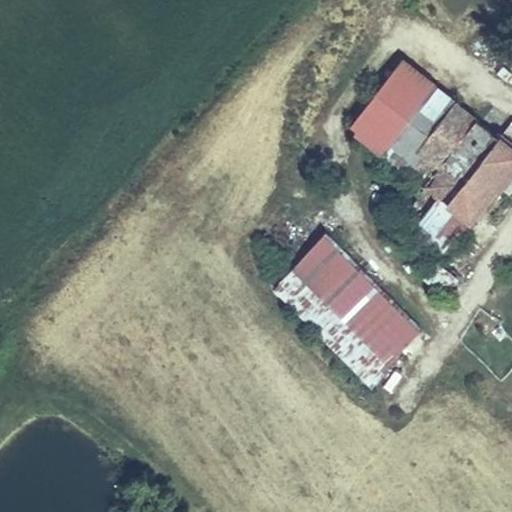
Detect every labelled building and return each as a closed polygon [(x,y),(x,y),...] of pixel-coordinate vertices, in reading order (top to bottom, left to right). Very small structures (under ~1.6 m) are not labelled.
[(436,83),(404,56),(350,119),(382,146),(436,83)] [(436,83),(382,146),(437,193),(402,233),(431,258),(495,183),(511,163),(511,148),(497,136),(436,83)] [(511,121),(510,120),(497,136),(511,148),(511,163),(495,183),(506,192),(511,185),(511,121)] [(327,232),(271,286),(365,382),(420,329),(327,232)] [(420,271),(440,291),(452,278),(430,259),(420,271)] [(433,300),(440,291),(420,271),(410,282),(433,300)]
